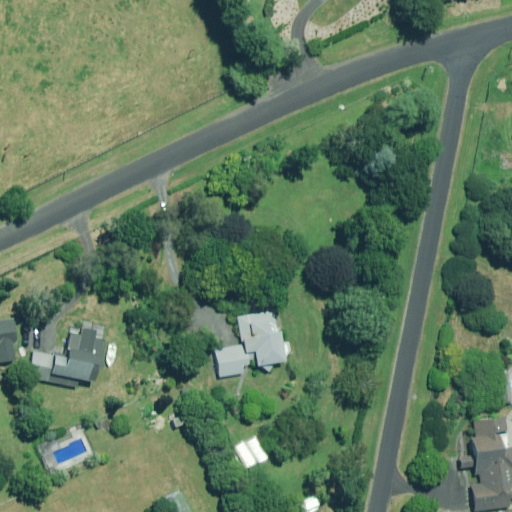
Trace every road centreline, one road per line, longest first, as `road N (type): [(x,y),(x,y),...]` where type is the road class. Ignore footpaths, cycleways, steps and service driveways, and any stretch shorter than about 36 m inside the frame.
road 1 (residential): [(469,39),(301,95),(0,240)]
road 2 (residential): [(469,39),(378,511)]
